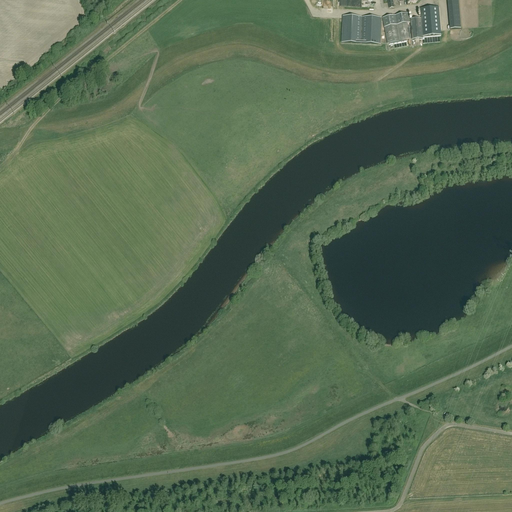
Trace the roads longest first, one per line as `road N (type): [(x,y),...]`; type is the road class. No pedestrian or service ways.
road 1 (track): [(178,0),(41,113),(0,167)]
road 2 (unclassified): [(385,511),(399,506),(422,448),(443,428),(511,434)]
